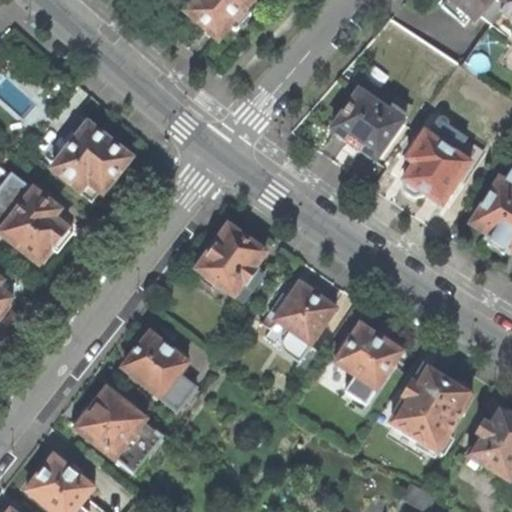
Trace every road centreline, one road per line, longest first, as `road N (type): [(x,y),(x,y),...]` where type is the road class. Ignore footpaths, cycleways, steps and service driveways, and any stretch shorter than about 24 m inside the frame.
road 1 (residential): [(221,155),(0,443)]
road 2 (tertiary): [(511,353),(221,155)]
road 3 (tertiary): [(221,155),(41,0)]
road 4 (residential): [(355,0),(221,155)]
